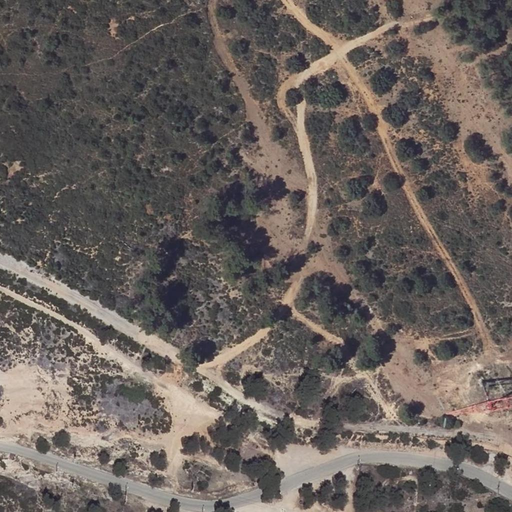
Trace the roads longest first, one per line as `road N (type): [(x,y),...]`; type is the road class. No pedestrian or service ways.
road 1 (track): [(0,262),(191,366),(247,343),(298,291),(313,179),(300,124),(304,80),(389,25),(484,0)]
road 2 (unclassified): [(362,458),(202,506),(0,447)]
road 3 (track): [(247,343),(362,458)]
road 4 (unclassified): [(362,458),(432,459),(511,492)]
